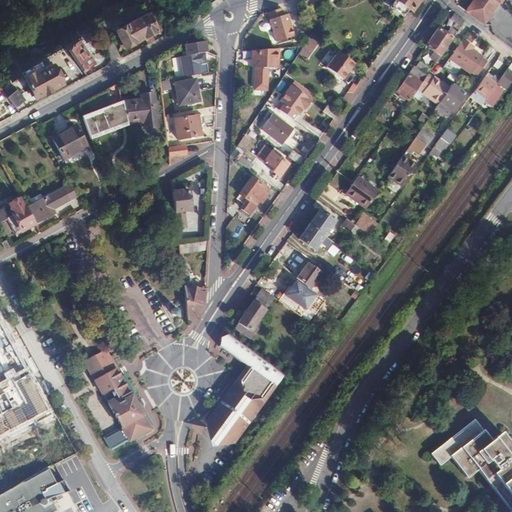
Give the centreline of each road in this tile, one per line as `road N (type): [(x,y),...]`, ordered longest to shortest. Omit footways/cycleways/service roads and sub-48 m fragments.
road 1 (residential): [(511,194),(366,390),(313,511)]
road 2 (residential): [(221,145),(0,263)]
road 3 (residential): [(220,19),(0,134)]
road 4 (residential): [(0,284),(105,474)]
road 5 (secondary): [(335,142),(214,314)]
road 6 (residential): [(221,145),(214,314)]
road 7 (residential): [(228,24),(221,145)]
